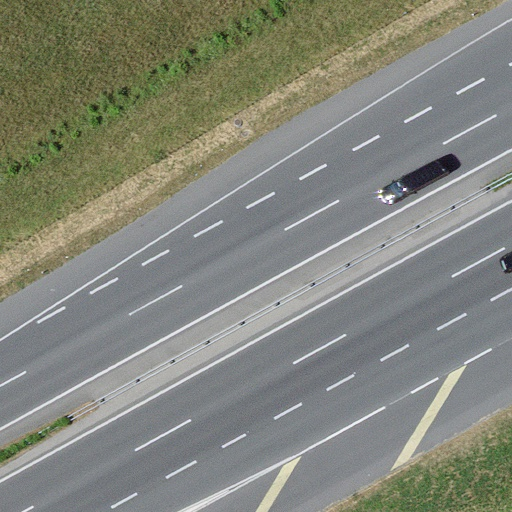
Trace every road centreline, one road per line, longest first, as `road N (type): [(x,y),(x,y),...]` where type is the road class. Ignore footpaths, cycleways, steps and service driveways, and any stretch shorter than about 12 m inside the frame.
road 1 (motorway): [(511,108),(0,387)]
road 2 (motorway): [(26,511),(511,245)]
